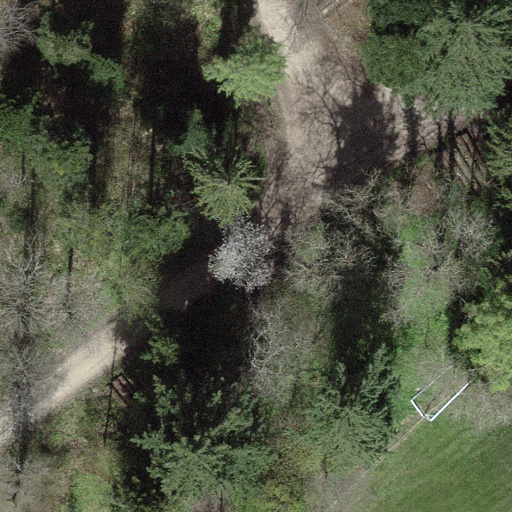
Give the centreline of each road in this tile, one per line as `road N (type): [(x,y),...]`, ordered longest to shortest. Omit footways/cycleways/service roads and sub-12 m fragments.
road 1 (track): [(0,422),(305,193)]
road 2 (track): [(305,193),(290,82),(267,0)]
road 3 (track): [(305,193),(465,96)]
